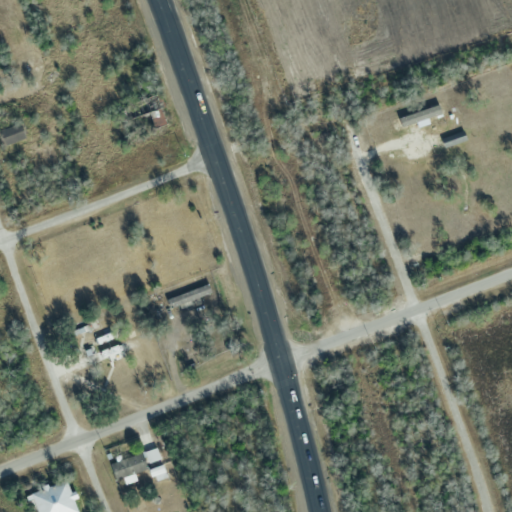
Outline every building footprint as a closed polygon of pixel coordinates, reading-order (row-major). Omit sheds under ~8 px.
[(145,101),(155,127),(167,123),(157,97),(145,101)] [(0,130),(0,131),(5,146),(25,138),(20,123),(0,130)] [(440,138),(444,148),(466,140),(463,131),(440,138)] [(179,289),(186,305),(201,298),(194,282),(179,289)] [(126,353),(123,343),(95,352),(92,344),(82,348),(85,356),(81,358),(84,367),(107,359),(126,353)] [(145,452),(148,462),(159,459),(155,448),(145,452)] [(110,464),(117,480),(133,474),(133,473),(148,468),(142,452),(110,464)] [(31,511),(77,511),(69,480),(26,493),(31,511)]
